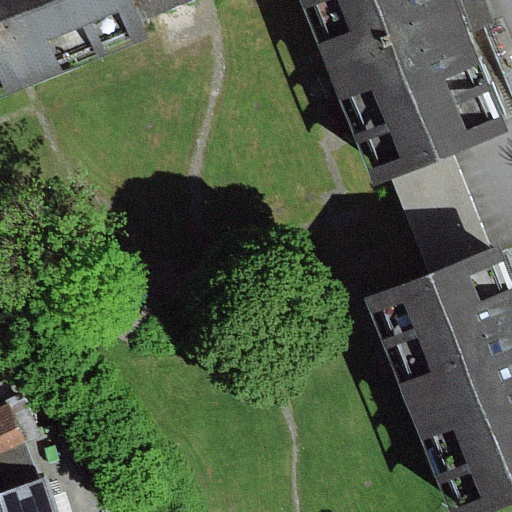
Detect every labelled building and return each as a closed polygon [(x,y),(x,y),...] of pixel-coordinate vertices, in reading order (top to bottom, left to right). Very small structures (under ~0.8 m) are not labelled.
[(0,0),(0,99),(151,39),(146,25),(135,0),(0,0)] [(135,0),(146,25),(206,0),(135,0)] [(511,132),(511,130),(459,0),(299,0),(375,187),(393,180),(454,155),(511,132)] [(454,155),(393,180),(428,274),(491,250),(454,155)] [(492,511),(511,504),(511,274),(501,246),(491,250),(428,274),(365,300),(450,511),(492,511)] [(9,405),(0,408),(0,494),(40,481),(9,405)] [(0,511),(59,511),(48,478),(40,481),(0,494),(0,511)]
